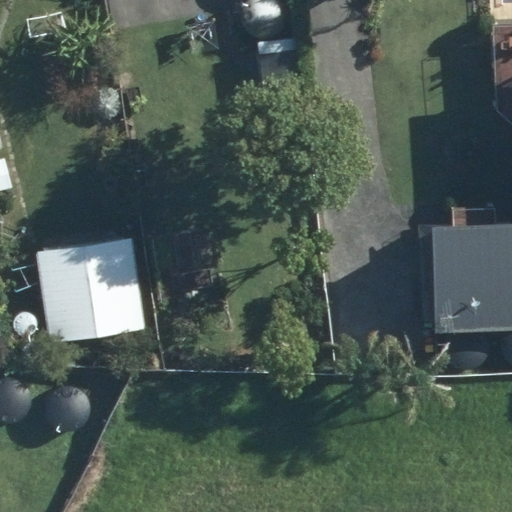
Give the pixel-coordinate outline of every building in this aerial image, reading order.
[(264,38),(270,87),(307,82),(301,33),(264,38)] [(0,186),(15,183),(10,160),(0,162),(0,186)] [(511,212),(503,212),(503,199),(460,201),(461,214),(447,214),(447,220),(425,221),(429,317),(448,316),(448,324),(511,320),(511,212)] [(43,248),(57,337),(152,323),(139,234),(43,248)] [(100,368),(93,396),(122,402),(128,375),(100,368)] [(38,411),(38,417),(38,422),(40,427),(42,432),(46,436),(49,440),(54,443),(59,445),(64,446),(69,446),(74,446),(80,444),(84,442),(89,439),(92,435),(95,430),(97,425),(99,420),(99,415),(98,410),(97,405),(94,400),(91,396),(87,392),(83,389),(78,387),(73,386),(68,385),(62,386),(57,387),(52,390),(48,393),(44,397),(42,401),(39,406),(38,411)]
